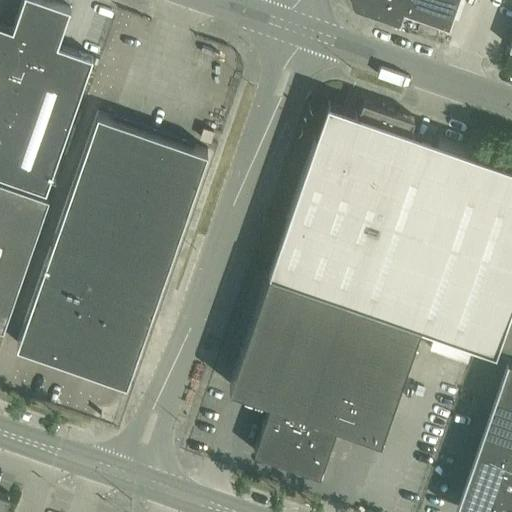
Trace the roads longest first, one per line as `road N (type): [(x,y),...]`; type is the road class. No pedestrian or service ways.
road 1 (unclassified): [(135,475),(296,29)]
road 2 (unclassified): [(511,106),(296,29)]
road 3 (unclassified): [(135,475),(0,428)]
